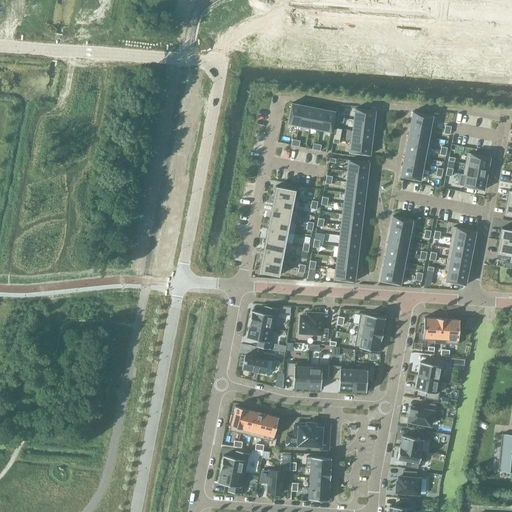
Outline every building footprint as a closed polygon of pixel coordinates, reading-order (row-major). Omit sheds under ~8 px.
[(308,25),(307,45),(327,47),(327,37),(321,36),(322,26),(308,25)] [(335,41),(334,54),(341,54),(341,47),(354,48),(355,27),(343,26),(342,42),(335,41)] [(355,27),(354,48),(366,49),(366,56),(372,57),(373,44),(367,44),(368,28),(355,27)] [(382,41),(381,51),(401,52),(402,32),(388,31),(387,41),(382,41)] [(420,48),(419,62),(426,62),(427,57),(438,58),(439,36),(427,35),(426,49),(420,48)] [(439,36),(438,58),(449,59),(448,64),(456,64),(457,51),(450,51),(451,37),(439,36)] [(461,50),(460,63),(467,63),(467,59),(480,60),(481,37),(468,37),(467,50),(461,50)] [(481,37),(480,60),(492,60),(492,65),(499,66),(500,53),(493,52),(494,38),(481,37)] [(509,58),(503,60),(508,72),(511,70),(511,44),(506,47),(509,58)] [(303,105),(292,103),(288,123),(299,126),(303,105)] [(313,107),(303,105),(299,126),(309,128),(313,107)] [(324,110),(313,107),(309,128),(320,130),(324,110)] [(375,111),(355,109),(354,120),(374,122),(375,111)] [(324,110),(320,130),(331,132),(335,112),(324,110)] [(433,116),(413,112),(411,123),(431,127),(433,116)] [(374,122),(354,120),(352,131),(373,133),(374,122)] [(431,127),(411,123),(409,133),(429,137),(431,127)] [(371,144),(373,133),(352,131),(351,141),(371,144)] [(429,137),(409,133),(406,144),(427,148),(429,137)] [(370,155),(371,144),(351,141),(350,152),(370,155)] [(427,148),(406,144),(404,155),(425,158),(427,148)] [(466,164),(488,168),(490,157),(468,153),(466,164)] [(425,158),(404,155),(402,165),(423,169),(425,158)] [(369,163),(349,160),(347,171),(368,174),(369,163)] [(464,175),(486,179),(488,168),(466,164),(464,174),(464,175)] [(423,169),(402,165),(400,176),(420,180),(423,169)] [(368,174),(347,171),(346,182),(366,185),(368,174)] [(464,175),(464,174),(459,173),(457,185),(484,190),(486,179),(464,175)] [(366,185),(346,182),(345,193),(365,195),(366,185)] [(276,186),(273,197),(294,201),(296,190),(276,186)] [(365,195),(345,193),(343,204),(364,206),(365,195)] [(273,197),(271,208),(292,212),(292,211),(294,201),(273,197)] [(364,206),(343,204),(342,214),(362,217),(364,206)] [(289,222),(289,223),(294,224),(296,212),(292,211),(292,212),(271,208),(269,218),(289,222)] [(362,217),(342,214),(341,225),(361,227),(362,217)] [(413,220),(393,216),(390,227),(411,231),(413,220)] [(269,218),(267,229),(287,233),(289,223),(289,222),(269,218)] [(361,227),(341,225),(339,236),(360,238),(361,227)] [(411,231),(390,227),(388,238),(408,242),(411,231)] [(453,227),(451,238),(474,242),(476,231),(453,227)] [(511,229),(501,228),(499,240),(511,242),(511,229)] [(267,229),(265,240),(285,243),(287,233),(267,229)] [(360,238),(339,236),(338,246),(358,249),(360,238)] [(408,242),(388,238),(386,248),(406,252),(408,242)] [(474,242),(451,238),(449,249),(472,253),(474,242)] [(285,243),(265,240),(263,250),(283,254),(283,255),(288,255),(290,244),(285,243)] [(511,242),(499,240),(497,252),(511,255),(510,263),(511,262),(511,242)] [(358,249),(338,246),(337,257),(357,260),(358,249)] [(406,252),(386,248),(384,259),(404,263),(406,252)] [(449,249),(447,259),(470,263),(472,253),(449,249)] [(263,250),(261,261),(281,265),(283,255),(283,254),(263,250)] [(357,260),(337,257),(335,268),(356,270),(357,260)] [(404,263),(384,259),(382,270),(402,273),(404,263)] [(447,259),(445,270),(468,274),(470,263),(447,259)] [(281,265),(261,261),(259,272),(279,276),(281,265)] [(356,270),(335,268),(334,279),(354,282),(356,270)] [(402,273),(382,270),(380,281),(400,285),(402,273)] [(468,274),(445,270),(447,271),(445,281),(465,285),(468,274)] [(249,324),(274,329),(278,308),(264,306),(263,313),(252,311),(249,324)] [(301,316),(300,333),(321,335),(320,341),(327,341),(328,329),(322,329),(323,314),(307,313),(307,316),(301,316)] [(358,324),(383,329),(385,318),(377,316),(377,315),(369,313),(369,315),(361,313),(358,324)] [(435,341),(436,338),(435,338),(436,318),(424,317),(424,326),(422,325),(421,334),(423,334),(423,340),(435,341)] [(435,338),(436,338),(446,339),(448,319),(436,318),(435,338)] [(446,339),(445,344),(458,345),(459,336),(460,336),(461,328),(459,328),(460,319),(448,319),(446,339)] [(270,349),(274,329),(249,324),(246,338),(258,340),(256,347),(270,349)] [(356,335),(381,340),(383,329),(358,324),(356,335)] [(379,351),(381,340),(356,335),(354,346),(379,351)] [(245,355),(243,369),(270,374),(274,355),(257,351),(256,357),(245,355)] [(417,375),(442,380),(446,359),(432,357),(431,364),(420,362),(417,375)] [(307,389),(308,364),(287,362),(287,376),(294,376),(293,388),(307,389)] [(329,365),(308,364),(307,389),(320,389),(321,378),(328,379),(329,365)] [(352,391),(354,369),(341,368),(341,366),(334,365),(333,365),(332,381),(339,381),(338,391),(352,391)] [(366,370),(354,369),(352,391),(366,392),(367,381),(374,381),(375,368),(374,368),(366,367),(366,370)] [(438,400),(442,380),(417,375),(415,389),(426,391),(425,398),(438,400)] [(409,415),(408,421),(430,426),(433,412),(434,412),(435,405),(423,402),(421,409),(410,407),(410,409),(409,409),(408,415),(409,415)] [(240,433),(246,409),(235,406),(235,407),(233,416),(231,415),(229,423),(231,424),(231,425),(230,425),(230,426),(229,431),(240,433)] [(257,412),(246,409),(240,433),(251,436),(257,412)] [(257,412),(251,436),(262,439),(268,414),(257,412)] [(279,417),(268,414),(262,439),(272,442),(279,417)] [(295,424),(294,436),(298,436),(298,445),(320,446),(319,449),(328,449),(329,432),(329,426),(322,425),(315,425),(315,423),(307,423),(307,424),(295,424)] [(400,447),(403,448),(421,451),(424,434),(412,431),(411,437),(402,435),(400,447)] [(511,434),(502,434),(498,471),(511,472),(511,434)] [(399,447),(397,459),(407,461),(405,467),(418,469),(419,463),(424,464),(426,452),(421,451),(403,448),(400,447),(399,447)] [(223,455),(220,469),(245,474),(249,453),(235,451),(234,458),(223,455)] [(305,468),(310,468),(310,467),(331,469),(331,458),(306,457),(305,468)] [(310,468),(310,478),(330,479),(331,469),(310,467),(310,468)] [(245,474),(220,469),(218,483),(229,485),(227,492),(241,494),(245,474)] [(267,492),(282,493),(284,471),(268,470),(268,471),(261,471),(259,483),(267,483),(267,492)] [(397,482),(396,492),(418,493),(425,494),(426,479),(420,478),(415,478),(416,472),(403,471),(403,477),(399,477),(398,482),(397,482)] [(310,478),(309,488),(329,489),(330,479),(310,478)] [(329,489),(309,488),(308,499),(329,500),(329,489)] [(410,511),(411,502),(399,501),(399,507),(389,506),(388,511),(410,511)]
